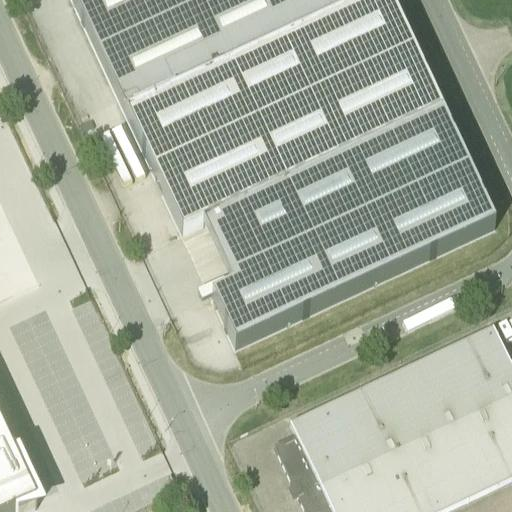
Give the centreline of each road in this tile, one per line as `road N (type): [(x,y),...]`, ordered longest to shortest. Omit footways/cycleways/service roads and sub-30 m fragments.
road 1 (unclassified): [(186,432),(0,28)]
road 2 (unclassified): [(186,432),(503,277),(511,265)]
road 3 (unclassified): [(511,146),(441,0)]
